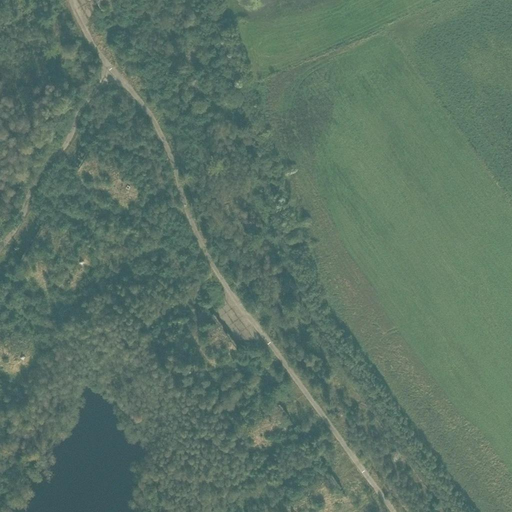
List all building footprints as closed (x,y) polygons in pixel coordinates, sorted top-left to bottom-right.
[(98,0),(103,10),(124,0),(98,0)] [(198,77),(188,83),(194,95),(187,99),(191,105),(208,96),(198,77)] [(70,174),(122,207),(148,166),(97,133),(70,174)] [(19,261),(71,294),(97,253),(46,220),(19,261)] [(212,310),(161,344),(189,385),(240,351),(212,310)] [(0,370),(16,381),(43,339),(0,311),(0,370)] [(268,393),(218,427),(245,468),(296,434),(268,393)] [(320,456),(270,490),(284,511),(325,511),(348,497),(320,456)]
